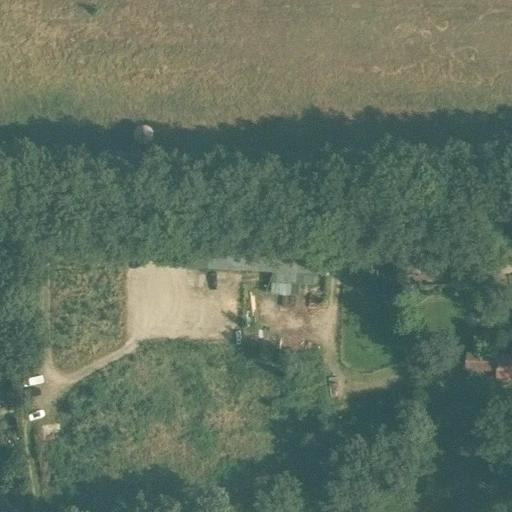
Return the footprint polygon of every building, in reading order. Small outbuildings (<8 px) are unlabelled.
[(148,138),(149,134),(148,130),(144,127),(139,126),(135,128),(133,133),(133,138),(136,141),(141,143),(145,141),(148,138)] [(377,230),(365,230),(364,253),(376,254),(377,230)] [(457,232),(441,231),(441,258),(456,259),(457,232)] [(511,263),(511,233),(495,234),(496,264),(511,263)] [(328,246),(184,238),(182,269),(327,277),(328,246)] [(183,312),(207,311),(207,297),(183,298),(183,312)] [(511,356),(467,355),(467,369),(497,370),(497,379),(511,379),(511,356)] [(389,459),(387,439),(371,441),(373,461),(389,459)]
